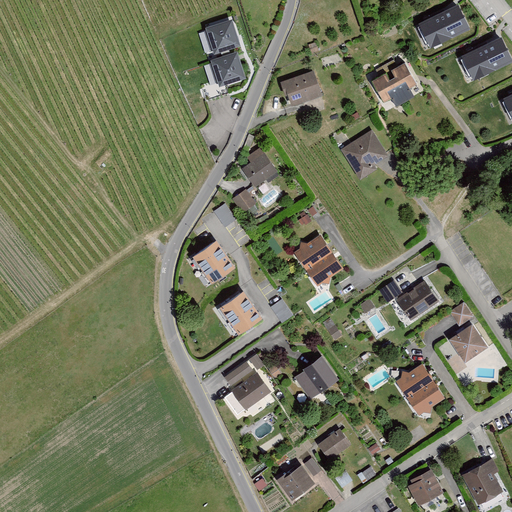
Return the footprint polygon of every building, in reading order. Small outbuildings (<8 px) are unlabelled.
[(418,25),(429,49),(470,31),(459,6),(418,25)] [(206,29),(214,55),(240,47),(232,21),(206,29)] [(461,57),(474,82),(511,64),(511,60),(501,38),(461,57)] [(238,54),(211,63),(220,89),(246,80),(238,54)] [(373,81),(386,106),(394,101),(398,109),(415,99),(411,90),(419,86),(406,63),(373,81)] [(315,73),(282,84),(287,98),(289,97),(293,108),(323,98),(315,73)] [(342,151),(361,182),(380,170),(377,166),(390,157),(374,131),(342,151)] [(249,134),(243,151),(249,153),(255,137),(249,134)] [(245,169),(257,187),(278,173),(262,149),(249,158),(252,163),(245,169)] [(234,200),(244,213),(255,205),(246,192),(234,200)] [(225,204),(215,212),(226,228),(237,220),(225,204)] [(344,270),(322,237),(309,245),(302,243),(302,250),(296,254),(319,286),(323,284),(331,286),(331,278),(344,270)] [(216,241),(192,257),(212,285),(236,269),(216,241)] [(382,289),(389,302),(403,293),(395,281),(382,289)] [(398,302),(413,322),(440,302),(425,282),(398,302)] [(242,290),(218,308),(237,334),(262,316),(242,290)] [(370,296),(359,304),(365,312),(376,305),(370,296)] [(282,300),(271,308),(283,324),(293,316),(282,300)] [(464,303),(449,313),(459,328),(474,318),(464,303)] [(477,323),(451,341),(466,363),(492,346),(477,323)] [(336,324),(328,329),(335,338),(342,333),(336,324)] [(256,352),(250,357),(257,368),(264,363),(256,352)] [(224,375),(231,384),(253,368),(247,358),(224,375)] [(322,359),(293,379),(310,404),(339,384),(322,359)] [(276,363),(269,367),(276,377),(283,373),(276,363)] [(423,365),(398,382),(421,417),(446,400),(423,365)] [(232,387),(246,407),(272,389),(258,369),(232,387)] [(260,398),(265,407),(272,403),(267,394),(260,398)] [(340,431),(318,447),(330,464),(352,448),(340,431)] [(380,451),(376,445),(368,450),(372,456),(380,451)] [(304,462),(313,475),(321,469),(312,456),(304,462)] [(394,463),(390,458),(385,462),(389,467),(394,463)] [(464,476),(480,505),(503,493),(493,476),(501,472),(495,459),(464,476)] [(286,467),(276,474),(292,496),(315,479),(302,461),(289,471),(286,467)] [(371,468),(358,477),(364,486),(378,477),(371,468)] [(407,485),(418,507),(445,494),(434,472),(407,485)] [(268,485),(262,477),(255,483),(260,490),(268,485)]
